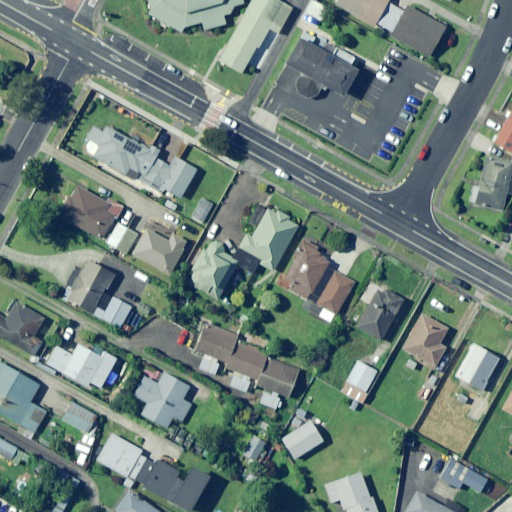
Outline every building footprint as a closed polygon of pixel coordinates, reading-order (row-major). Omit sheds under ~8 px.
[(136,0),(139,8),(143,12),(154,21),(174,33),(199,35),(221,28),(240,4),(240,0),(136,0)] [(287,3),(281,0),(247,0),(215,58),(247,75),(287,3)] [(444,28),(395,0),(337,0),(334,5),(373,27),(374,23),(391,33),(389,36),(427,58),(444,28)] [(341,97),(355,70),(351,68),(357,58),(336,46),(331,56),(312,46),(316,38),(303,31),(284,66),(298,73),(293,82),(294,93),(306,99),(315,98),(321,86),(341,97)] [(511,106),(492,143),(511,153),(511,106)] [(155,159),(157,154),(147,149),(151,140),(131,130),(127,139),(105,128),(102,133),(92,128),(83,147),(84,154),(160,193),(162,190),(179,199),(194,169),(174,159),(170,166),(155,159)] [(511,165),(511,162),(484,156),(477,188),(473,187),(469,204),(501,212),(511,165)] [(130,255),(139,237),(114,223),(123,208),(111,201),(109,205),(74,185),(57,216),(129,256),(130,255)] [(212,205),(200,199),(190,217),(202,224),(212,205)] [(271,271),(297,227),(287,221),(289,217),(276,210),(274,213),(257,203),(245,224),(256,230),(252,237),(246,234),(238,248),(244,252),(236,266),(252,275),(258,263),(271,271)] [(139,237),(130,255),(168,276),(186,243),(170,234),(166,240),(144,228),(139,237)] [(216,301),(238,262),(221,253),(225,247),(212,240),(206,250),(202,248),(183,282),(216,301)] [(332,255),(304,241),(280,287),(307,301),(303,309),(331,324),(353,283),(325,268),(332,255)] [(114,275),(84,260),(63,301),(120,329),(131,307),(105,294),(114,275)] [(385,289),(383,293),(376,289),(354,328),(381,344),(393,323),(406,301),(385,289)] [(0,317),(0,339),(29,355),(25,361),(36,367),(43,355),(35,351),(43,338),(34,333),(42,319),(15,304),(6,320),(0,317)] [(421,314),(401,350),(408,354),(402,366),(413,373),(420,360),(434,368),(446,347),(439,343),(448,328),(421,314)] [(226,365),(235,341),(237,336),(204,323),(193,352),(203,355),(198,369),(214,375),(219,362),(226,365)] [(226,365),(225,369),(234,373),(229,387),(245,393),(250,380),(257,382),(266,358),(268,354),(235,341),(226,365)] [(88,382),(108,393),(113,384),(105,380),(116,360),(102,352),(100,357),(78,345),(71,356),(55,347),(46,364),(86,387),(88,382)] [(465,383),(455,400),(465,405),(475,389),(480,392),(499,360),(472,345),(454,377),(465,383)] [(266,358),(257,382),(266,386),(259,404),(278,411),(284,396),(287,397),(298,370),(266,358)] [(375,371),(356,362),(340,393),(359,403),(375,371)] [(38,386),(0,364),(0,414),(33,433),(45,412),(29,403),(38,386)] [(427,377),(418,371),(411,382),(421,387),(427,377)] [(189,387),(163,373),(157,385),(142,377),(132,396),(146,404),(140,415),(166,429),(172,418),(181,422),(193,400),(184,395),(189,387)] [(511,416),(511,389),(501,410),(511,416)] [(94,417),(70,404),(61,420),(86,433),(94,417)] [(322,441),(308,421),(282,441),(296,460),(322,441)] [(142,487),(156,463),(140,454),(141,451),(110,434),(95,461),(126,478),(122,485),(129,489),(133,482),(142,487)] [(269,445),(256,435),(242,454),(256,463),(269,445)] [(93,440),(83,436),(80,443),(77,441),(72,451),(86,457),(93,440)] [(23,454),(0,440),(0,456),(17,466),(23,454)] [(487,482),(450,460),(438,479),(457,490),(462,483),(480,494),(487,482)] [(191,467),(188,472),(180,467),(178,472),(157,461),(156,463),(142,487),(186,511),(189,511),(209,477),(191,467)] [(41,462),(29,471),(36,481),(49,473),(41,462)] [(324,486),(330,503),(338,500),(342,511),(345,510),(345,511),(378,511),(375,503),(371,504),(360,473),(324,486)] [(158,511),(128,491),(114,511),(158,511)] [(449,511),(415,493),(404,511),(449,511)]
